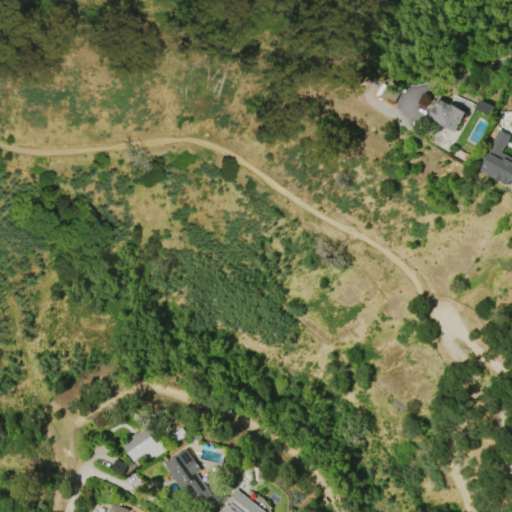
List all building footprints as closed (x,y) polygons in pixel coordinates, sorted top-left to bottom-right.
[(393,102),(386,98),(384,101),(377,97),(388,80),(401,89),(393,102)] [(441,100),(451,106),(451,105),(464,113),(453,132),(428,117),(438,100),(440,101),(441,100)] [(511,129),(500,129),(500,111),(511,111),(511,129)] [(503,158),(511,163),(511,182),(510,181),(508,186),(479,171),(486,158),(499,165),(503,158)] [(135,462),(123,445),(132,439),(131,438),(137,434),(138,435),(145,430),(143,427),(152,421),(160,434),(154,438),(157,443),(162,439),(169,449),(151,460),(147,454),(135,462)] [(187,448),(202,470),(197,474),(207,487),(213,483),(218,492),(217,492),(222,500),(216,504),(211,497),(198,506),(187,491),(184,493),(164,464),(187,448)] [(236,490),(265,511),(220,511),(227,505),(226,503),(236,490)]
